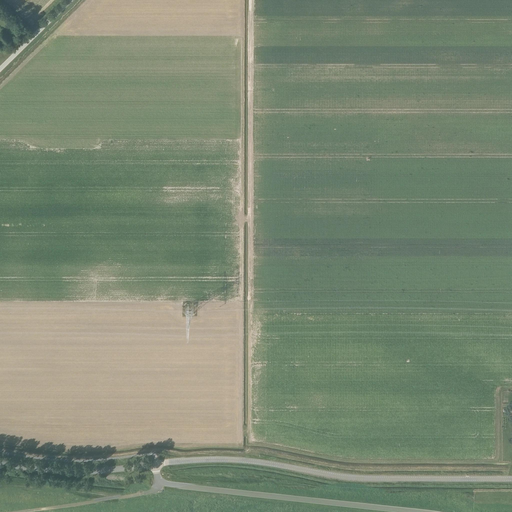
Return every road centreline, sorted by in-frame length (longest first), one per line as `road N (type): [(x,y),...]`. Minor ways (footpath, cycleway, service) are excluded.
road 1 (unclassified): [(511,479),(357,478),(222,459),(155,464)]
road 2 (unclassified): [(426,511),(157,482)]
road 3 (unclassified): [(155,464),(82,472),(0,464)]
road 4 (unclassified): [(13,511),(135,494),(157,482)]
